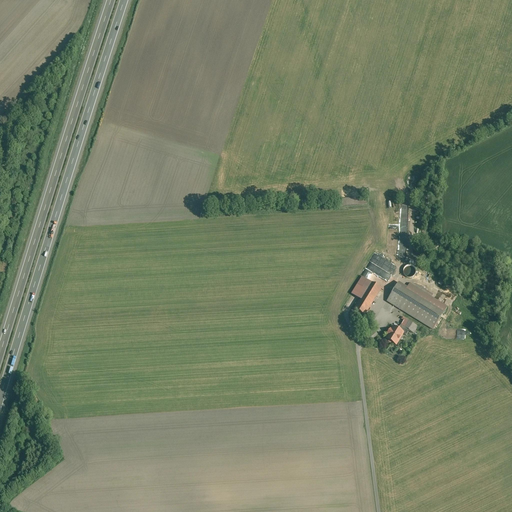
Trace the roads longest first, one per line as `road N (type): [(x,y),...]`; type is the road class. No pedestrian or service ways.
road 1 (motorway): [(0,407),(126,0)]
road 2 (motorway): [(107,0),(0,343)]
